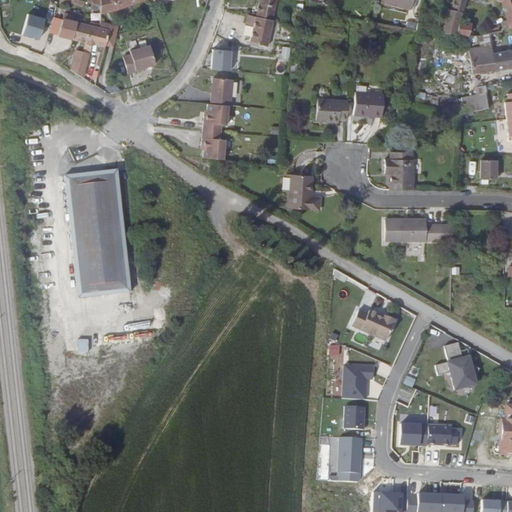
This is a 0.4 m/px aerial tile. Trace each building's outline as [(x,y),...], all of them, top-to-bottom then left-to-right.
[(110,13),(145,3),(144,0),(111,0),(112,3),(108,5),(110,13)] [(257,0),(257,4),(262,5),(259,22),(275,25),(280,1),(277,0),(257,0)] [(413,11),(415,0),(385,0),(385,6),(413,11)] [(511,0),(488,0),(501,3),(511,18),(511,0)] [(22,14),(16,36),(37,42),(43,19),(22,14)] [(74,21),(64,19),(60,42),(84,46),(91,47),(107,51),(111,28),(101,25),(99,32),(72,27),(74,21)] [(271,52),(275,30),(275,25),(259,22),(254,48),(271,52)] [(464,22),(460,34),(475,34),(476,23),(468,23),(464,22)] [(249,36),(228,24),(224,32),(244,44),(249,36)] [(511,47),(498,49),(497,43),(474,47),(478,71),(511,65),(511,47)] [(82,56),(79,56),(75,78),(86,85),(92,58),(89,58),(91,47),(84,46),(82,56)] [(228,69),(229,49),(207,48),(206,68),(228,69)] [(130,61),(130,65),(123,67),(127,83),(135,81),(134,79),(154,74),(149,55),(130,61)] [(450,84),(453,76),(445,73),(442,81),(450,84)] [(233,87),(213,85),(210,110),(213,110),(230,112),(233,87)] [(471,111),(495,106),(492,90),(468,95),(471,111)] [(386,116),(388,94),(360,92),(359,115),(386,116)] [(343,122),(344,120),(351,120),(352,101),(321,99),(319,121),(343,122)] [(206,151),(209,152),(208,163),(229,166),(231,145),(222,144),(223,138),(224,131),(232,132),(234,112),(230,112),(213,110),(212,122),(209,122),(208,137),(206,151)] [(397,169),(397,185),(420,186),(420,156),(419,155),(419,148),(399,148),(399,155),(392,155),(392,169),(397,169)] [(501,176),(502,157),(486,157),(485,175),(501,176)] [(80,302),(134,296),(120,175),(67,180),(80,302)] [(319,199),(320,177),(299,176),(298,210),(327,211),(328,199),(319,199)] [(433,217),(410,217),(393,217),(393,239),(460,239),(460,222),(433,223),(433,217)] [(423,261),(423,242),(411,242),(411,261),(423,261)] [(458,275),(458,266),(450,266),(450,274),(458,275)] [(421,282),(432,282),(432,271),(421,271),(421,282)] [(385,342),(391,317),(354,307),(348,329),(357,331),(354,342),(363,345),(365,336),(385,342)] [(449,390),(474,385),(466,353),(459,354),(457,342),(442,345),(445,361),(433,364),(436,375),(445,373),(449,390)] [(340,365),(339,399),(364,400),(365,379),(370,380),(371,366),(340,365)] [(359,473),(360,437),(335,436),(334,472),(359,473)] [(471,511),(472,500),(461,499),(461,495),(404,493),(402,511),(471,511)] [(511,511),(511,500),(477,499),(476,511),(511,511)]
